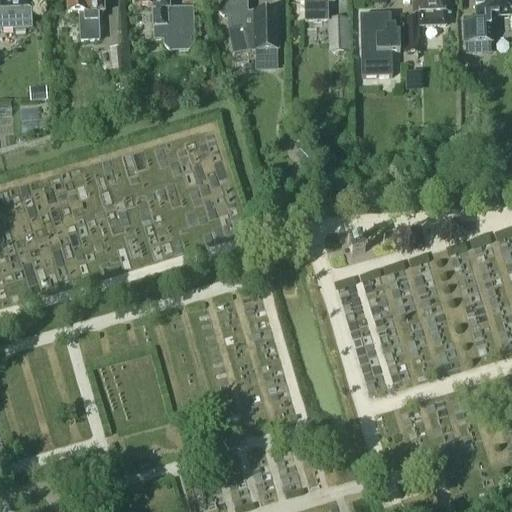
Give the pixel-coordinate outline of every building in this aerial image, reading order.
[(0,0),(0,32),(31,31),(30,13),(28,11),(27,0),(0,0)] [(67,0),(68,16),(70,16),(80,16),(81,43),(98,42),(97,15),(103,15),(102,0),(67,0)] [(195,46),(194,41),(193,9),(169,10),(168,0),(134,0),(134,10),(152,9),(154,42),(164,42),(164,48),(171,54),(188,54),(195,46)] [(247,54),(255,54),(277,53),(276,15),(247,15),(247,0),(249,0),(254,0),(253,0),(220,0),(218,2),(218,15),(221,20),(228,20),(228,31),(233,57),(247,54)] [(305,25),(327,24),(328,55),(349,54),(348,20),(327,21),(327,4),(334,4),(334,0),(297,0),(298,5),(305,5),(305,25)] [(403,21),(404,38),(404,57),(420,56),(419,30),(446,29),(446,16),(450,16),(449,0),(411,0),(412,21),(403,21)] [(495,20),(511,18),(511,11),(511,0),(475,0),(476,20),(463,21),(464,45),(492,44),(491,23),(495,23),(495,20)] [(390,17),(360,17),(361,80),(392,79),(391,56),(400,55),(399,36),(391,36),(390,17)] [(125,49),(110,50),(111,76),(126,76),(125,49)] [(45,89),(33,89),(33,102),(46,102),(45,89)] [(486,154),(465,155),(465,174),(487,173),(486,154)] [(365,254),(361,240),(348,244),(352,258),(365,254)] [(402,511),(433,511),(429,496),(400,504),(402,511)]
